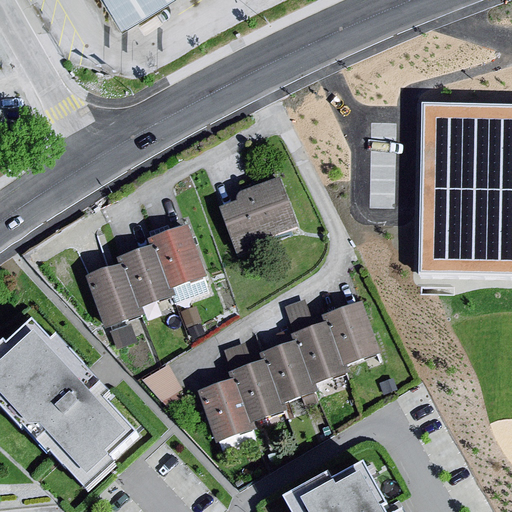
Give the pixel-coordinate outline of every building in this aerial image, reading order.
[(164,0),(99,0),(118,29),(164,0)] [(0,54),(0,158),(20,143),(27,123),(24,104),(4,61),(0,54)] [(511,266),(511,93),(424,91),(419,264),(511,266)] [(280,181),(217,208),(236,258),(302,232),(280,181)] [(206,280),(186,229),(149,241),(150,248),(116,260),(121,269),(84,284),(104,335),(139,320),(137,314),(171,302),(169,294),(206,280)] [(324,317),(328,319),(344,365),(378,354),(361,305),(324,317)] [(286,333),(290,344),(298,341),(312,382),(346,370),(344,365),(328,319),(286,333)] [(38,322),(0,357),(0,387),(88,480),(139,429),(38,322)] [(260,355),(263,363),(266,362),(283,412),(318,400),(312,382),(298,341),(290,344),(260,355)] [(263,363),(230,374),(233,383),(248,428),(284,415),(283,412),(266,362),(263,363)] [(233,383),(201,394),(218,443),(252,431),(248,428),(233,383)] [(334,487),(299,507),(302,511),(399,511),(396,511),(387,511),(368,477),(337,493),(334,487)]
